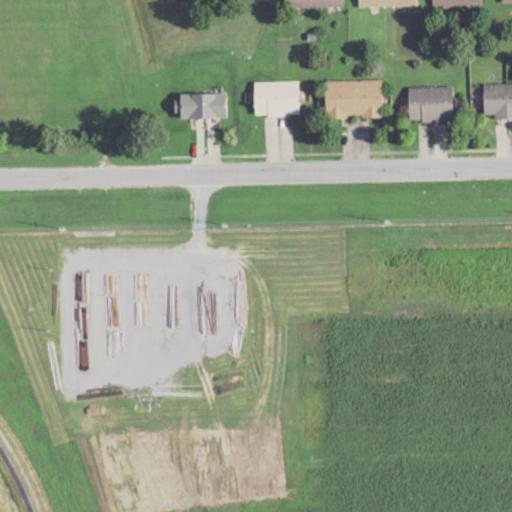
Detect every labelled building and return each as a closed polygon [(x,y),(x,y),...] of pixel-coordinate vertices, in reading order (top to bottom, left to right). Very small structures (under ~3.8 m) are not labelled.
[(286,0),(286,8),(344,7),(344,0),(286,0)] [(359,0),(359,8),(418,7),(417,0),(359,0)] [(385,118),(384,81),(327,82),(328,119),(385,118)] [(302,116),(301,82),(256,83),(257,117),(302,116)] [(511,84),(484,85),(485,116),(495,116),(495,120),(511,119),(511,84)] [(455,122),(454,88),(410,88),(411,122),(455,122)] [(229,119),(228,94),(179,95),(180,121),(229,119)]
